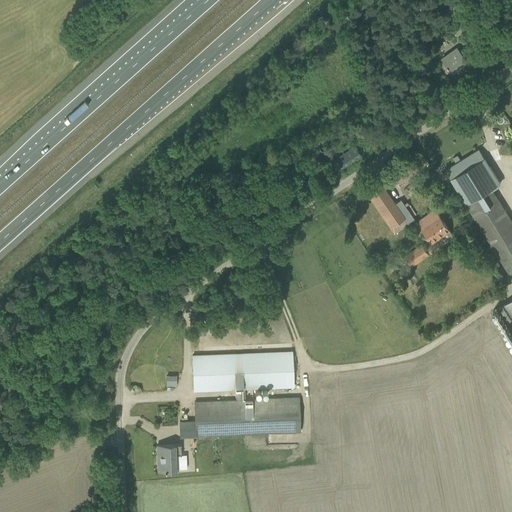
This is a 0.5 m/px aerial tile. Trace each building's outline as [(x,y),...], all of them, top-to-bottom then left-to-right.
[(447,67),(448,69),(449,68),(452,72),(467,61),(457,48),(442,59),(447,66),(447,67)] [(356,145),(332,162),(338,171),(362,155),(356,145)] [(466,204),(491,188),(500,183),(484,158),(479,149),(445,170),(451,178),(451,179),(466,204)] [(393,172),(401,183),(419,171),(412,160),(393,172)] [(363,187),(394,233),(409,224),(404,217),(405,217),(381,183),(377,178),(363,187)] [(466,204),(494,249),(511,237),(511,221),(491,188),(466,204)] [(421,243),(404,256),(412,267),(429,254),(428,253),(433,249),(434,250),(441,245),(454,236),(441,218),(435,209),(418,222),(423,230),(433,243),(425,248),(421,243)] [(511,237),(494,249),(509,273),(511,271),(511,237)] [(511,299),(497,309),(511,332),(511,299)] [(180,422),(180,436),(196,436),(196,435),(206,435),(300,431),(298,397),(244,399),(244,388),(293,386),(292,351),(192,355),(194,391),(235,389),(236,400),(194,402),(195,421),(180,422)] [(177,374),(166,374),(166,385),(177,385),(177,374)] [(158,470),(158,471),(178,470),(177,455),(181,455),(181,444),(157,445),(157,456),(159,456),(159,471),(158,471),(158,470)]
